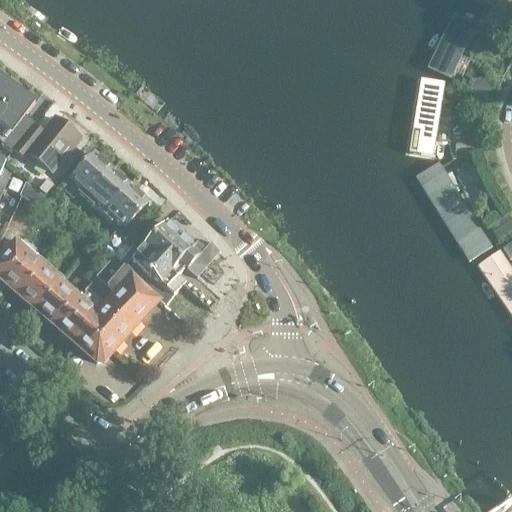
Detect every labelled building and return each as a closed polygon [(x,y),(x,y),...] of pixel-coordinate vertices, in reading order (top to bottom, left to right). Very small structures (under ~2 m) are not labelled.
[(454,18),(428,71),(451,82),(476,29),(454,18)] [(0,79),(0,113),(16,92),(0,79)] [(427,84),(416,159),(433,162),(444,86),(427,84)] [(16,92),(0,113),(0,157),(7,163),(31,133),(36,128),(25,120),(36,106),(16,92)] [(31,133),(7,163),(48,195),(62,177),(56,173),(81,141),(55,121),(40,141),(31,133)] [(94,157),(71,183),(66,188),(77,198),(78,197),(86,203),(112,174),(94,157)] [(438,166),(415,180),(468,265),(492,250),(438,166)] [(112,174),(86,203),(93,210),(103,219),(107,215),(130,190),(112,174)] [(130,190),(107,215),(103,219),(118,233),(102,250),(112,259),(129,241),(122,235),(148,206),(130,190)] [(167,227),(135,262),(134,261),(126,271),(157,299),(161,302),(160,302),(166,307),(186,284),(179,278),(186,270),(188,272),(201,258),(167,227)] [(0,265),(0,282),(62,336),(74,323),(66,316),(81,297),(38,259),(33,264),(15,248),(0,265)] [(511,274),(498,255),(477,269),(511,321),(511,274)] [(114,260),(81,297),(66,316),(74,323),(62,336),(97,366),(105,365),(141,324),(141,317),(157,299),(126,271),(114,260)]
